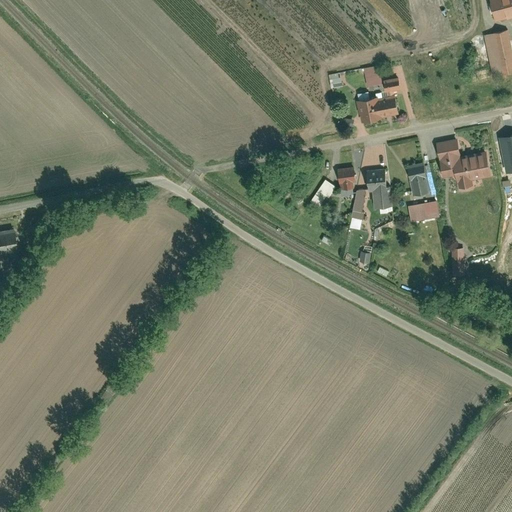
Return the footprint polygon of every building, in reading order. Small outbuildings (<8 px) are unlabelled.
[(511,0),(491,0),(497,21),(511,17),(511,0)] [(511,55),(507,31),(486,36),(494,76),(511,72),(511,55)] [(384,66),(368,68),(371,88),(387,86),(384,66)] [(345,76),(336,78),(338,87),(347,85),(345,76)] [(402,77),(388,79),(389,90),(404,88),(402,77)] [(382,95),(361,99),(365,121),(386,117),(386,115),(383,99),(382,95)] [(401,96),(383,99),(386,115),(404,112),(401,96)] [(344,117),(343,124),(355,126),(356,119),(344,117)] [(462,139),(440,143),(446,174),(460,172),(463,187),(478,184),(477,178),(495,174),(491,151),(465,156),(462,139)] [(427,162),(410,166),(415,194),(433,190),(427,162)] [(358,166),(341,169),(342,181),(348,181),(349,188),(357,187),(356,180),(359,179),(358,166)] [(391,168),(371,170),(373,189),(379,188),(393,187),(391,168)] [(339,185),(328,178),(321,189),(332,196),(339,185)] [(393,187),(379,188),(381,205),(395,204),(393,187)] [(369,190),(360,188),(356,207),(366,209),(369,190)] [(440,199),(412,204),(415,221),(443,216),(440,199)] [(367,213),(356,211),(353,223),(364,226),(367,213)] [(14,230),(0,232),(0,249),(1,253),(18,250),(14,230)] [(467,247),(456,247),(457,278),(469,278),(467,247)] [(374,251),(365,249),(363,260),(372,262),(374,251)]
